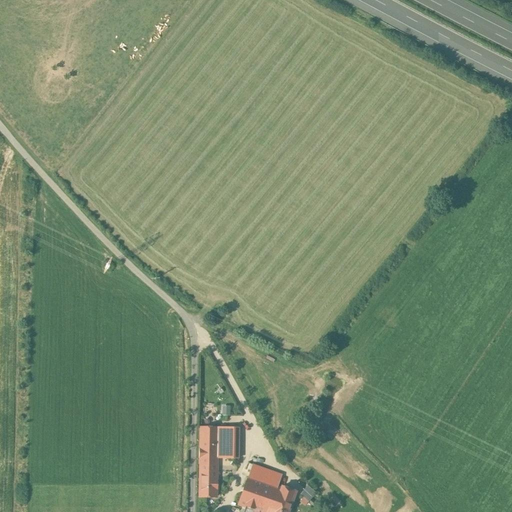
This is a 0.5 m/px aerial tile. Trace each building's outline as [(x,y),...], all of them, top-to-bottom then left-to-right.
[(218,429),(201,428),(200,457),(217,457),(218,429)] [(238,428),(219,428),(218,429),(217,457),(217,458),(238,459),(238,428)] [(217,457),(200,457),(199,497),(216,497),(217,458),(217,457)] [(282,475),(253,465),(248,478),(269,486),(277,489),(282,475)] [(269,486),(248,478),(242,496),(239,504),(260,511),(269,486)] [(277,489),(269,486),(260,511),(288,511),(296,491),(282,487),(281,490),(277,489)] [(308,486),(300,494),(308,502),(316,493),(308,486)] [(236,494),(233,502),(239,504),(242,496),(236,494)]
